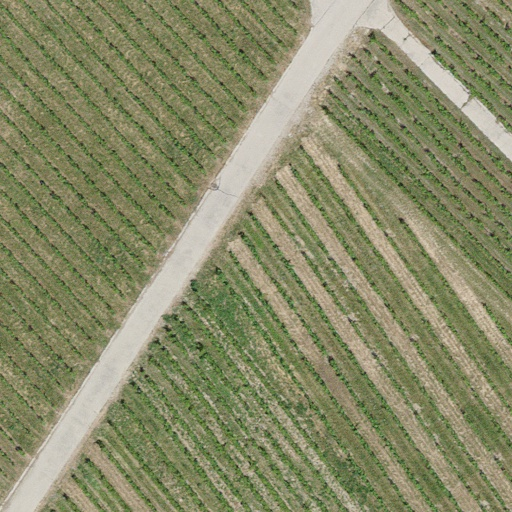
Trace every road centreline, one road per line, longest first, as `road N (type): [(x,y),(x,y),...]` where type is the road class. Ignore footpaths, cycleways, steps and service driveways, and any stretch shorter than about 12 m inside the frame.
road 1 (track): [(14,511),(345,0)]
road 2 (track): [(377,0),(511,132)]
